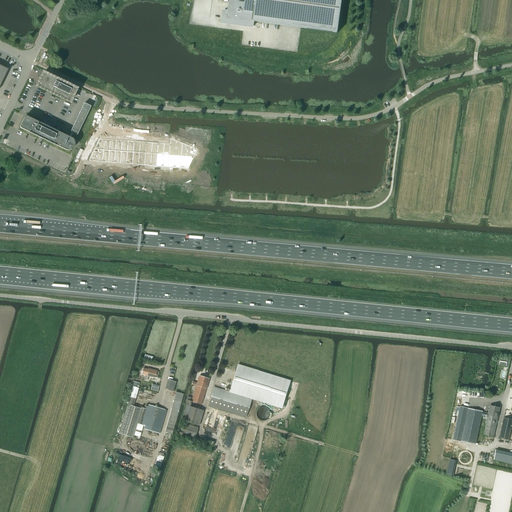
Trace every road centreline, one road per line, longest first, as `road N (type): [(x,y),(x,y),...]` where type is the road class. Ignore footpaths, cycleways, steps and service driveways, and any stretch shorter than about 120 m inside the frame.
road 1 (unclassified): [(511,348),(0,296)]
road 2 (motorway): [(0,273),(511,325)]
road 3 (motorway): [(511,272),(0,225)]
road 4 (unclassified): [(29,61),(121,104),(365,117),(436,81),(511,64)]
